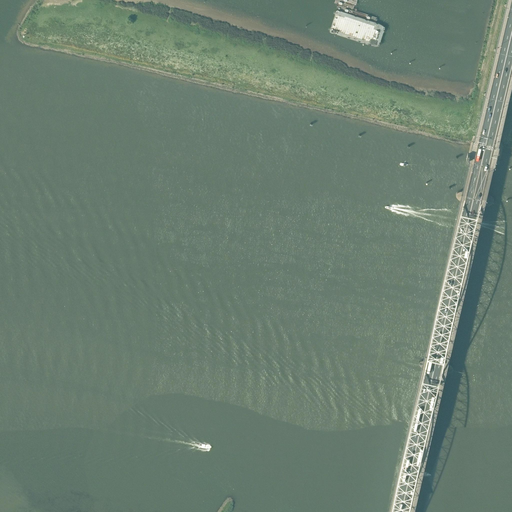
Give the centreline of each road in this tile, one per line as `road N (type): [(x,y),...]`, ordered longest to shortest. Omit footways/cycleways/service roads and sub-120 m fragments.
road 1 (motorway): [(511,18),(398,511)]
road 2 (motorway): [(406,511),(511,50)]
